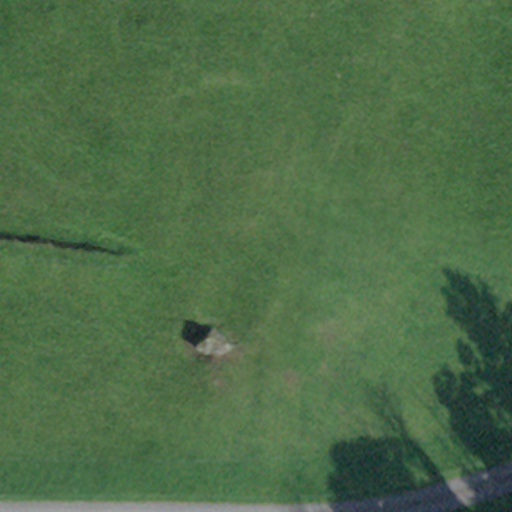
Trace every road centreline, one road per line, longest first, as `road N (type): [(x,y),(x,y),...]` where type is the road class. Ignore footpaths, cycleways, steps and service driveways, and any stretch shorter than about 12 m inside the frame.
road 1 (unclassified): [(243,511),(0,511)]
road 2 (unclassified): [(511,468),(412,500),(332,511)]
